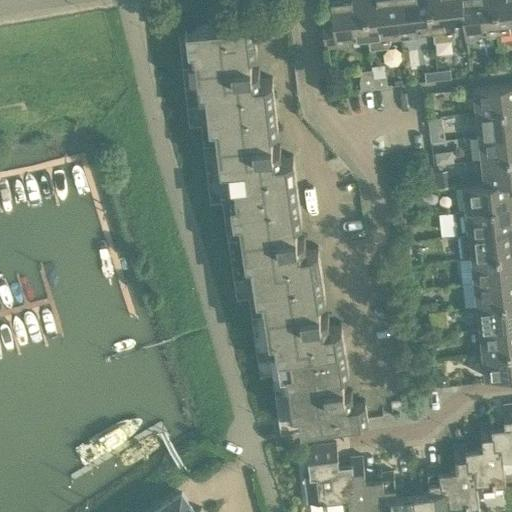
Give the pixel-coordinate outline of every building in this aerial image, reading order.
[(368,37),(364,0),(330,0),(332,14),(321,16),(325,46),(348,44),(348,39),(368,37)] [(401,38),(396,0),(364,0),(368,37),(369,45),(374,48),(391,46),(390,39),(401,38)] [(433,29),(429,0),(396,0),(401,38),(413,36),(412,32),(433,29)] [(461,0),(429,0),(433,29),(434,40),(451,38),(455,34),(455,32),(464,31),(465,31),(461,0)] [(498,31),(494,0),(461,0),(465,31),(464,31),(465,40),(478,38),(477,33),(498,31)] [(511,0),(494,0),(498,31),(511,29),(511,0)] [(349,373),(345,343),(342,323),(323,326),(319,297),(326,296),(318,246),(300,249),(295,220),(302,219),(293,155),(275,157),(271,128),(278,128),(272,77),(254,79),(251,51),(257,50),(253,18),(178,27),(189,125),(201,124),(211,202),(223,200),(237,297),(249,295),(260,374),(272,372),(281,433),(368,420),(365,400),(347,403),(343,374),(349,373)] [(511,61),(502,63),(503,72),(511,70),(511,61)] [(503,72),(502,63),(490,64),(491,73),(503,72)] [(450,69),(437,70),(439,79),(451,78),(450,69)] [(373,78),(372,70),(363,71),(360,79),(362,88),(374,87),(373,78)] [(439,79),(437,70),(425,72),(426,81),(439,79)] [(386,76),(373,78),(374,87),(387,85),(386,76)] [(511,82),(474,86),(477,112),(511,107),(511,82)] [(511,107),(477,112),(480,136),(511,131),(511,107)] [(442,115),(430,117),(434,138),(446,136),(442,115)] [(511,131),(480,136),(482,159),(511,155),(511,131)] [(511,155),(482,159),(485,182),(507,180),(511,179),(511,155)] [(511,203),(511,190),(508,190),(507,180),(485,182),(463,184),(466,209),(511,203)] [(511,203),(466,209),(454,210),(457,234),(469,233),(511,227),(511,223),(511,217),(511,216),(511,203)] [(511,227),(469,233),(457,234),(460,258),(472,257),(511,252),(511,227)] [(511,252),(472,257),(475,281),(511,276),(511,252)] [(511,276),(475,281),(477,305),(511,300),(511,276)] [(511,300),(477,305),(480,328),(511,324),(511,300)] [(511,324),(480,328),(483,351),(511,347),(511,324)] [(511,347),(483,351),(486,377),(511,373),(511,347)] [(419,385),(425,384),(430,383),(428,372),(417,374),(419,385)] [(495,430),(495,427),(494,427),(496,446),(503,445),(506,474),(511,473),(511,467),(511,466),(511,402),(505,403),(507,429),(495,430)] [(494,427),(495,427),(494,421),(482,422),(484,447),(477,447),(478,451),(468,452),(468,449),(467,449),(469,468),(477,467),(479,496),(480,496),(485,496),(485,489),(496,488),(495,484),(507,483),(506,474),(503,445),(496,446),(494,427)] [(352,462),(340,464),(338,442),(308,445),(311,475),(305,475),(308,501),(324,499),(325,504),(328,503),(328,507),(345,505),(346,511),(352,511),(350,482),(354,481),(352,462)] [(467,449),(468,449),(467,443),(455,444),(458,469),(451,469),(451,473),(442,474),(442,471),(441,471),(443,490),(450,489),(452,511),(458,511),(458,510),(469,509),(469,506),(481,505),(480,496),(479,496),(477,467),(469,468),(467,449)] [(386,497),(384,481),(374,483),(374,478),(367,479),(364,454),(351,456),(352,462),(354,481),(350,482),(352,511),(351,511),(382,511),(381,497),(386,497)] [(441,471),(442,471),(441,465),(429,466),(431,491),(424,492),(424,496),(416,497),(415,493),(414,493),(416,511),(452,511),(450,489),(443,490),(441,471)] [(416,511),(414,493),(413,493),(414,497),(405,498),(404,494),(398,495),(395,470),(383,472),(384,481),(386,497),(381,497),(382,511),(416,511)] [(204,511),(201,508),(196,511),(182,491),(151,511),(204,511)]
